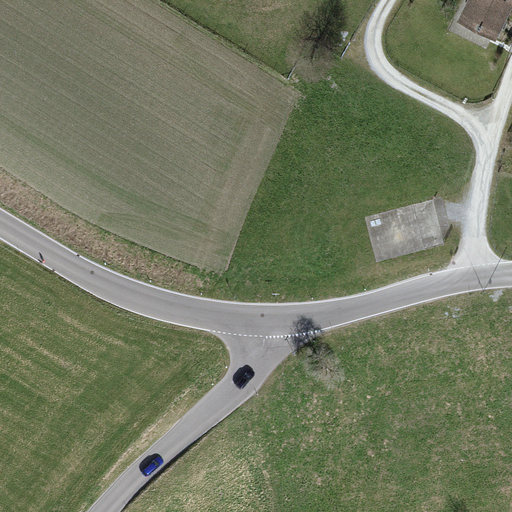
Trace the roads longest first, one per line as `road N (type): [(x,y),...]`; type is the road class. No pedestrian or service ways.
road 1 (tertiary): [(0,223),(112,289),(167,309),(269,322)]
road 2 (tertiary): [(269,322),(245,381),(104,511)]
road 3 (tertiary): [(269,322),(511,274)]
road 4 (track): [(489,151),(471,119),(379,64),(374,32),(391,0)]
road 5 (track): [(467,280),(489,151),(511,81)]
